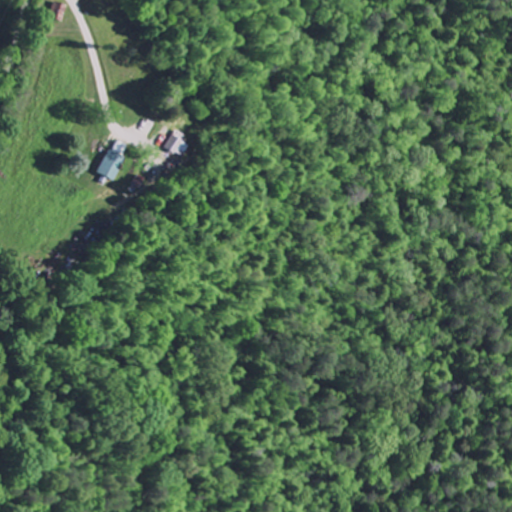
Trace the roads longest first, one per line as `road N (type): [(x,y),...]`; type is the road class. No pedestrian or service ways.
road 1 (residential): [(73,0),(110,122),(143,144),(153,164)]
road 2 (residential): [(511,90),(493,81),(422,0)]
